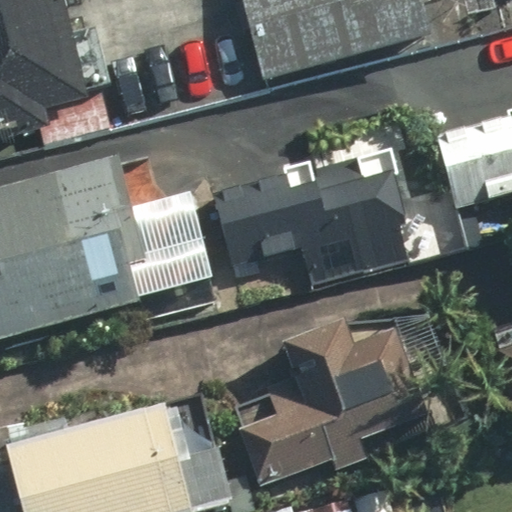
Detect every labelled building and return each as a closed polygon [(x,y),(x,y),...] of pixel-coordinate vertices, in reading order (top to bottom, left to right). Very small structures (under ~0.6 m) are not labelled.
[(0,0),(0,131),(36,122),(33,110),(97,94),(73,0),(0,0)] [(250,0),(269,73),(442,30),(434,0),(250,0)] [(511,113),(442,129),(459,202),(511,190),(511,113)] [(415,255),(406,222),(422,217),(402,143),(224,191),(244,266),(311,248),(320,281),(415,255)] [(0,335),(150,296),(140,258),(161,253),(131,153),(0,186),(0,335)] [(370,434),(442,408),(415,334),(412,335),(408,324),(366,339),(358,315),(294,337),(307,373),(275,384),(286,413),(252,425),(272,480),(342,455),(345,464),(377,453),(370,434)] [(175,401),(15,440),(32,511),(180,511),(201,507),(175,401)] [(412,511),(406,486),(363,498),(366,511),(412,511)]
